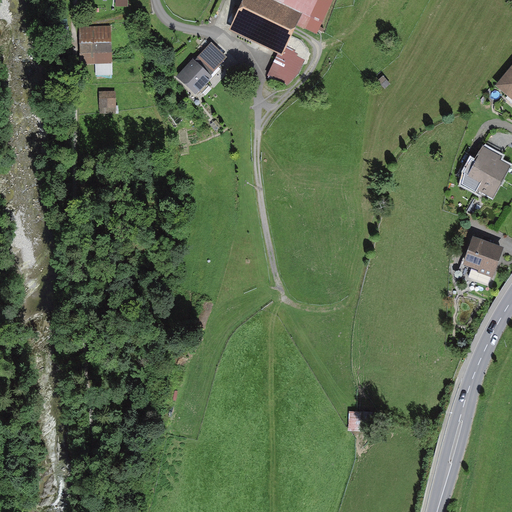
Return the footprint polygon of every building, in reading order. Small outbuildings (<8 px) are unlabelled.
[(246,0),(230,33),(278,58),(281,60),(299,28),(316,37),(333,0),(246,0)] [(110,29),(78,29),(78,66),(110,66),(110,29)] [(209,45),(180,77),(196,92),(210,77),(207,74),(223,57),(209,45)] [(511,70),(499,85),(511,95),(511,70)] [(100,94),(101,117),(118,116),(117,93),(100,94)] [(483,150),(467,182),(493,195),(508,167),(496,161),(498,158),(483,150)] [(474,240),(465,264),(492,274),(500,249),(474,240)] [(372,416),(348,413),(346,433),(370,436),(372,416)]
